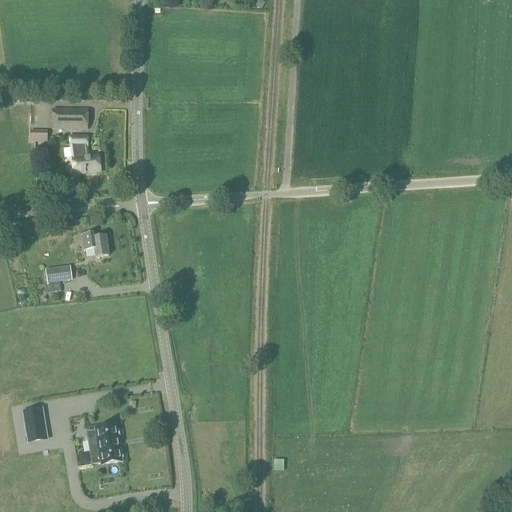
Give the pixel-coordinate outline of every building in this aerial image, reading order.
[(257,0),(253,6),(261,10),(265,4),(258,0),(257,0)] [(52,111),(52,130),(87,130),(87,111),(52,111)] [(42,131),(30,131),(30,136),(30,141),(42,141),(42,131)] [(69,138),(74,177),(100,174),(98,156),(87,158),(86,150),(82,150),(83,147),(87,147),(87,138),(75,138),(69,138)] [(85,253),(94,252),(95,258),(108,257),(105,237),(97,238),(96,236),(83,239),(85,253)] [(58,284),(72,282),(71,267),(56,269),(58,284)] [(41,409),(21,412),(27,445),(47,442),(41,409)] [(115,427),(95,430),(96,432),(87,434),(88,443),(97,441),(99,451),(90,452),(92,466),(101,464),(101,466),(121,463),(121,459),(123,459),(122,451),(119,451),(117,438),(119,438),(118,430),(116,431),(115,427)]
